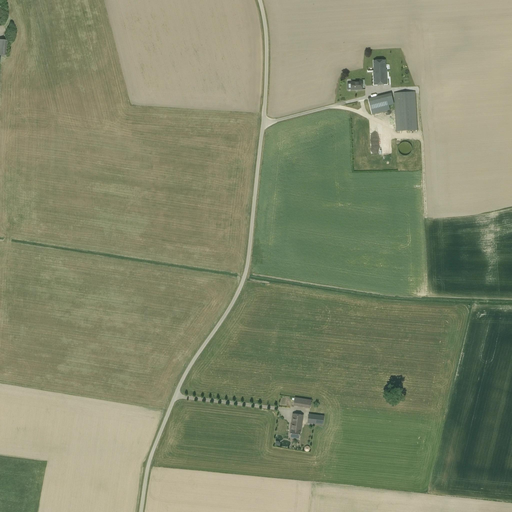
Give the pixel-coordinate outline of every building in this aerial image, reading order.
[(374,61),(374,71),(367,71),(368,86),(387,85),(386,70),(385,70),(385,61),(374,61)] [(361,82),(351,83),(347,84),(348,90),(351,90),(362,90),(361,82)] [(415,92),(394,94),(396,132),(417,130),(415,92)] [(386,95),(368,99),(371,115),(390,111),(389,105),(394,104),(392,94),(386,95)] [(399,144),(400,149),(401,149),(402,153),(401,153),(401,155),(411,154),(410,145),(407,146),(407,143),(399,144)] [(311,401),(295,398),(294,406),(309,408),(311,401)] [(291,438),(299,439),(300,432),(301,432),(303,416),(293,414),(291,425),(293,425),(292,431),(291,431),(291,438)] [(309,414),(308,423),(322,425),(324,416),(309,414)]
